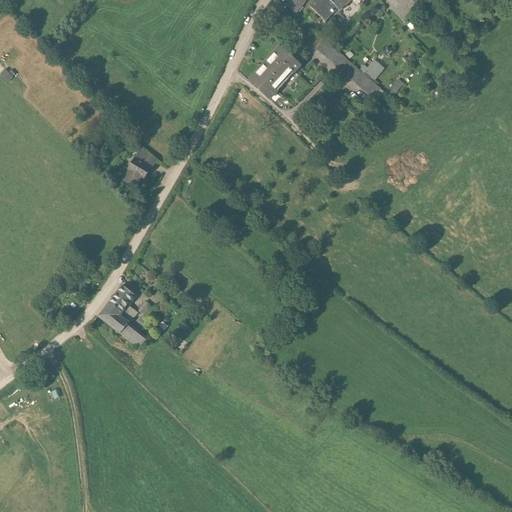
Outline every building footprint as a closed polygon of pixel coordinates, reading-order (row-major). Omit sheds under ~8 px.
[(306,4),(301,0),(292,0),(286,8),(296,16),(306,4)] [(325,24),(334,15),(337,12),(324,0),(319,0),(310,9),(325,24)] [(345,4),(340,0),(324,0),(337,12),(338,11),(345,4)] [(340,0),(345,4),(338,11),(341,14),(355,0),(361,5),(366,0),(365,0),(340,0)] [(334,15),(342,24),(347,20),(341,14),(338,11),(337,12),(334,15)] [(360,71),(323,38),(313,49),(372,102),(382,91),(375,85),(360,71)] [(301,71),(280,51),(249,84),(271,104),(301,71)] [(375,85),(386,73),(374,62),(367,70),(364,67),(360,71),(375,85)] [(399,81),(386,94),(392,100),(405,87),(399,81)] [(140,151),(120,185),(138,195),(158,162),(140,151)] [(121,289),(97,320),(122,339),(131,328),(120,320),(135,300),(121,289)] [(139,312),(147,317),(153,306),(146,302),(139,312)] [(150,343),(131,328),(122,339),(141,354),(150,343)] [(54,398),(63,396),(61,389),(52,392),(54,398)]
